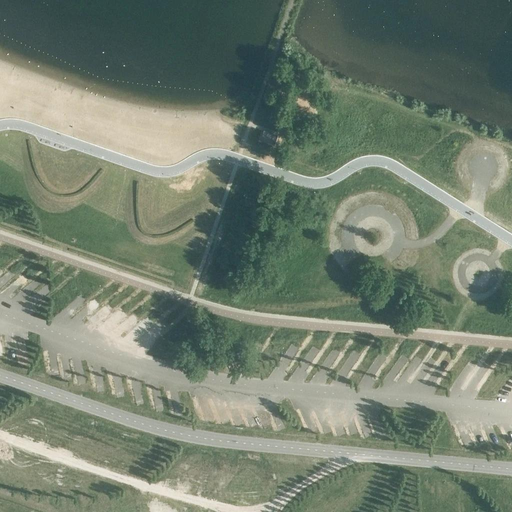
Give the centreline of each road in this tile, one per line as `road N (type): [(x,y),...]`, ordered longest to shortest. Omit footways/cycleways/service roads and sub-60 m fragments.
road 1 (tertiary): [(511,469),(202,439),(0,375)]
road 2 (unknown): [(0,436),(239,511)]
road 3 (unknown): [(0,388),(170,370)]
